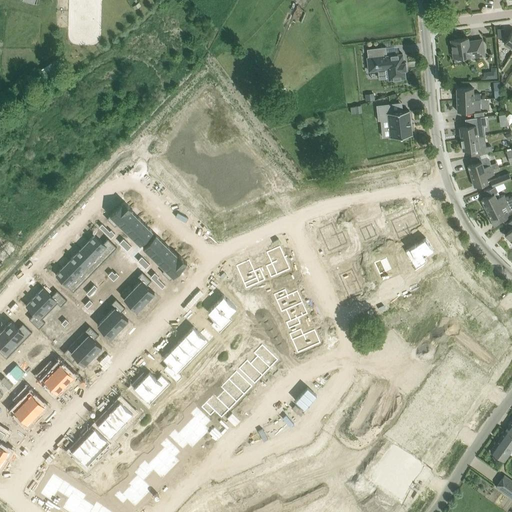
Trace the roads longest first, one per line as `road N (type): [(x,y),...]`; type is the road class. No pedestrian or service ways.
road 1 (residential): [(211,255),(200,282),(44,443),(9,491)]
road 2 (residential): [(0,304),(113,190),(128,185),(146,189),(211,255)]
road 3 (residential): [(211,460),(225,467),(305,433),(346,371),(347,356)]
road 4 (residential): [(211,460),(294,377),(347,356)]
road 5 (unclassified): [(450,186),(423,25)]
road 6 (residential): [(450,186),(356,200),(295,220)]
road 7 (unclassified): [(434,511),(511,396)]
